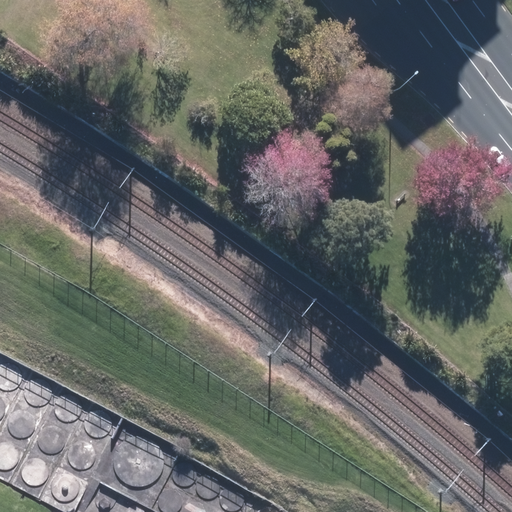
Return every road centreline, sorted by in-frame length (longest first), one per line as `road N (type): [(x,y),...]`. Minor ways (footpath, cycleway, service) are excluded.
road 1 (track): [(0,224),(165,310),(223,330),(452,511)]
road 2 (primary): [(429,0),(511,108)]
